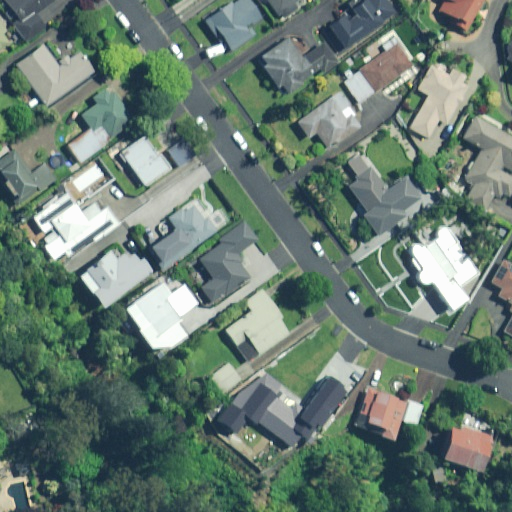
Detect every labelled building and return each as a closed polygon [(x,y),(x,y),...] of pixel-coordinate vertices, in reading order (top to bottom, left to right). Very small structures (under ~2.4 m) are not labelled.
[(59,0),(4,0),(5,0),(19,21),(14,25),(26,43),(46,29),(37,15),(59,0)] [(261,19),(248,0),(234,0),(203,20),(218,44),(224,41),(230,51),(254,36),(248,27),(261,19)] [(298,0),(265,0),(278,18),(293,8),(291,5),(298,0)] [(397,15),(387,0),(362,0),(361,1),(359,0),(355,0),(348,5),(353,12),(324,32),(340,55),(397,15)] [(477,7),(481,0),(436,0),(445,5),(441,12),(451,18),(449,22),(464,30),(477,7)] [(0,49),(14,40),(0,19),(0,49)] [(381,44),(385,51),(351,73),(349,70),(343,73),(345,77),(341,80),(358,106),(416,67),(400,43),(395,35),(381,44)] [(287,39),(260,58),(265,64),(261,67),(277,88),(281,85),(288,95),(314,76),(305,65),(287,39)] [(338,64),(324,43),(308,54),(321,75),(338,64)] [(58,69),(42,47),(16,66),(44,106),(94,71),(80,53),(58,69)] [(448,76),(430,66),(417,90),(427,95),(409,129),(428,139),(438,120),(447,125),(467,87),(461,84),(465,77),(452,70),(448,76)] [(110,139),(134,121),(108,88),(93,100),(96,104),(80,116),(90,130),(67,148),(79,163),(110,139)] [(338,92),(329,99),(296,123),(307,139),(314,134),(327,151),(362,125),(338,92)] [(511,135),(475,115),(461,139),(481,150),(464,181),(473,186),(463,203),(485,215),(497,193),(511,201),(511,135)] [(124,164),(127,162),(145,187),(168,170),(142,135),(141,133),(115,152),(124,164)] [(195,156),(184,141),(168,152),(179,168),(195,156)] [(15,147),(14,168),(0,178),(0,181),(17,207),(40,191),(42,194),(59,183),(56,180),(52,173),(36,184),(22,163),(23,147),(15,147)] [(103,167),(95,158),(86,166),(94,175),(103,167)] [(348,187),(359,204),(366,215),(361,219),(373,238),(406,216),(403,212),(423,199),(408,177),(385,192),(372,172),(348,187)] [(87,221),(67,193),(32,217),(44,234),(54,227),(60,236),(44,247),(54,260),(64,253),(68,258),(92,240),(94,243),(120,225),(107,207),(87,221)] [(156,228),(163,238),(149,248),(164,270),(217,233),(206,218),(195,201),(169,219),(156,228)] [(211,278),(199,287),(213,309),(273,268),(256,243),(258,241),(245,221),(218,240),(221,245),(199,260),(204,268),(211,278)] [(434,234),(421,243),(406,254),(418,273),(414,276),(422,286),(428,282),(430,281),(450,311),(467,300),(459,288),(478,275),(474,269),(444,225),(433,232),(434,234)] [(116,261),(110,252),(79,276),(104,308),(152,272),(142,259),(136,263),(128,252),(116,261)] [(511,267),(502,262),(490,284),(501,290),(497,297),(511,304),(507,311),(511,313),(511,317),(503,333),(511,337),(511,267)] [(124,308),(150,349),(165,350),(185,336),(174,320),(197,304),(185,285),(170,295),(162,283),(124,308)] [(283,318),(263,290),(245,303),(251,312),(224,330),(246,363),(288,334),(279,321),(283,318)] [(238,378),(228,364),(209,377),(219,392),(238,378)] [(311,387),(305,379),(252,420),(269,442),(325,399),(313,385),(311,387)] [(404,403),(366,387),(350,425),(390,441),(398,421),(413,427),(421,406),(406,400),(404,403)] [(250,412),(235,393),(215,409),(229,428),(250,412)] [(439,460),(482,475),(499,426),(465,414),(459,431),(450,428),(439,460)]
